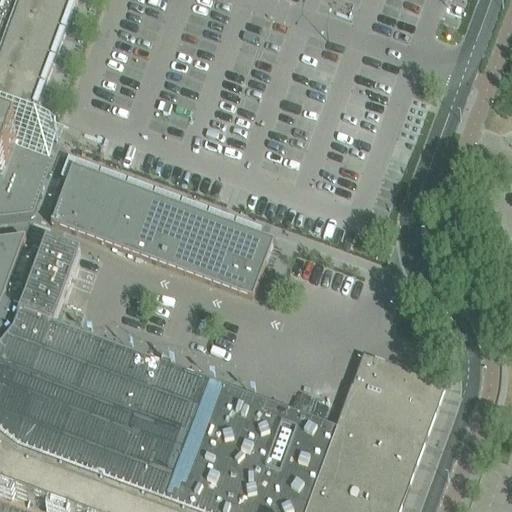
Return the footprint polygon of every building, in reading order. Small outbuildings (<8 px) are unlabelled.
[(0,113),(1,114),(32,125),(38,108),(46,88),(78,0),(0,0),(0,110),(0,111),(0,112),(0,113)] [(0,226),(1,226),(6,225),(33,222),(34,220),(33,220),(40,201),(41,201),(42,199),(40,199),(47,180),(49,180),(50,179),(49,179),(49,178),(48,177),(48,178),(18,153),(18,152),(16,151),(16,153),(0,146),(0,226)] [(96,181),(67,185),(52,228),(253,303),(273,248),(277,249),(278,248),(96,181)] [(0,313),(27,236),(0,236),(0,313)] [(352,391),(337,432),(54,328),(81,256),(46,243),(15,332),(0,350),(0,497),(2,499),(4,500),(35,511),(402,511),(417,472),(446,392),(364,362),(353,392),(352,391)]
